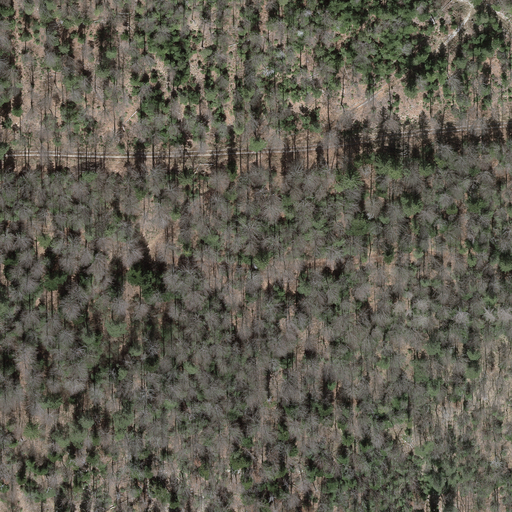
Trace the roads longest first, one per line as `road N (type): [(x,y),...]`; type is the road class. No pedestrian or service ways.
road 1 (track): [(0,222),(152,243),(188,258),(299,265),(409,246),(511,265)]
road 2 (track): [(511,130),(272,148),(0,153)]
